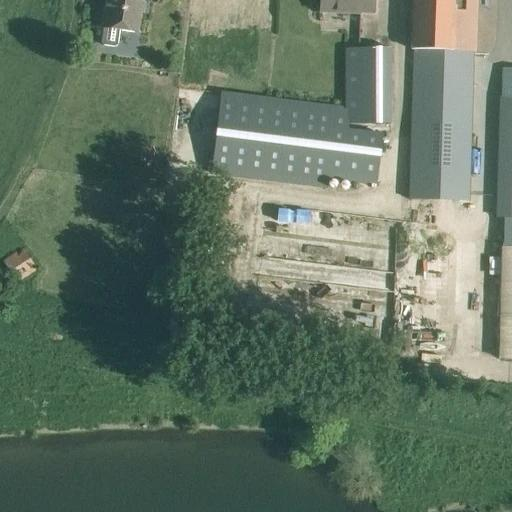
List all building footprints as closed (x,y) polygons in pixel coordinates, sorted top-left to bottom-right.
[(109,0),(104,28),(101,42),(104,45),(115,47),(118,45),(120,31),(134,34),(138,13),(144,14),(146,2),(140,1),(140,0),(109,0)] [(374,11),(374,0),(320,0),(320,8),(374,11)] [(475,51),(476,0),(412,0),(411,50),(415,50),(411,200),(467,202),(471,50),(475,51)] [(212,174),(326,188),(328,177),(376,183),(382,133),(348,129),(348,124),(392,125),(391,47),(345,48),(346,108),(222,92),(212,174)] [(511,98),(500,98),(497,217),(511,216),(511,98)] [(37,270),(23,249),(2,262),(16,284),(37,270)] [(325,284),(325,260),(266,260),(266,283),(325,284)] [(408,272),(354,270),(353,289),(407,291),(408,272)]
